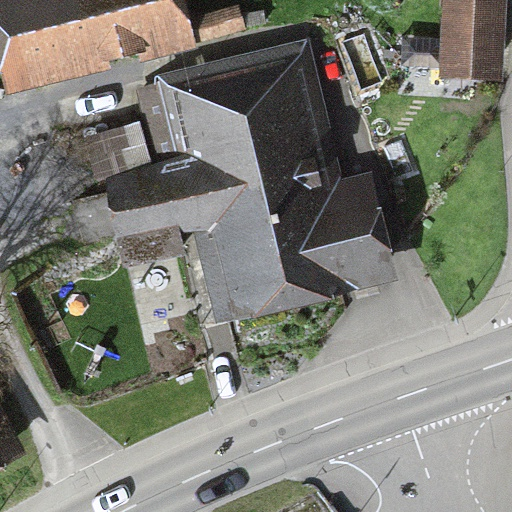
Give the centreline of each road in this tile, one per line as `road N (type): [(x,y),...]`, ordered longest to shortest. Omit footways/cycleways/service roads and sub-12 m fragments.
road 1 (secondary): [(426,369),(134,511)]
road 2 (residential): [(478,511),(467,500),(426,369)]
